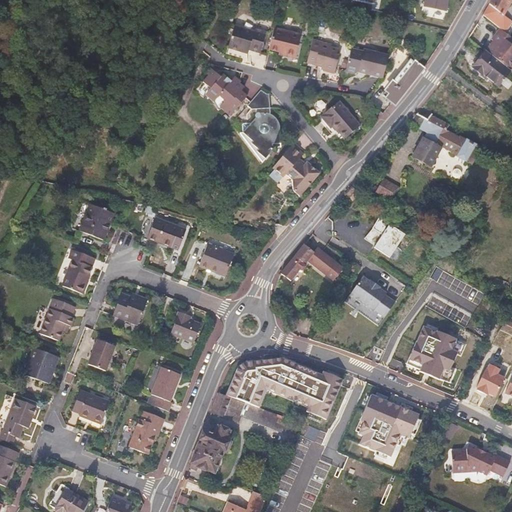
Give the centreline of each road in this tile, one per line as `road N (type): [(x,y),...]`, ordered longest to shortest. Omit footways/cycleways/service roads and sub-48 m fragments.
road 1 (residential): [(94,309),(119,260),(236,314)]
road 2 (tertiary): [(238,338),(222,351),(166,492)]
road 3 (tertiary): [(348,174),(274,263),(253,310)]
road 4 (residential): [(359,368),(511,434)]
road 5 (residential): [(359,368),(300,511)]
road 6 (residential): [(166,492),(75,457),(53,439),(52,411)]
road 7 (tertiary): [(440,65),(348,174)]
